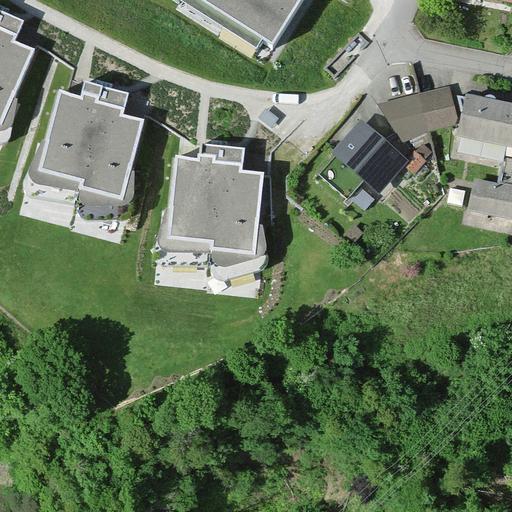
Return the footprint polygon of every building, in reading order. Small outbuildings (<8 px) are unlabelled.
[(181,0),(272,56),(304,4),(297,0),(181,0)] [(0,122),(33,54),(16,46),(25,28),(0,15),(0,122)] [(80,104),(59,99),(40,182),(123,202),(142,121),(123,117),(128,97),(84,87),(80,104)] [(449,123),(439,90),(368,106),(391,143),(449,123)] [(458,98),(449,141),(503,152),(495,186),(469,180),(461,215),(511,226),(511,108),(499,106),(458,98)] [(280,122),(266,112),(258,122),(273,132),(280,122)] [(392,162),(348,120),(315,155),(319,158),(303,176),(328,200),(344,182),(359,196),(392,162)] [(197,170),(176,168),(168,253),(253,261),(261,179),(242,177),(244,157),(199,153),(197,170)]
